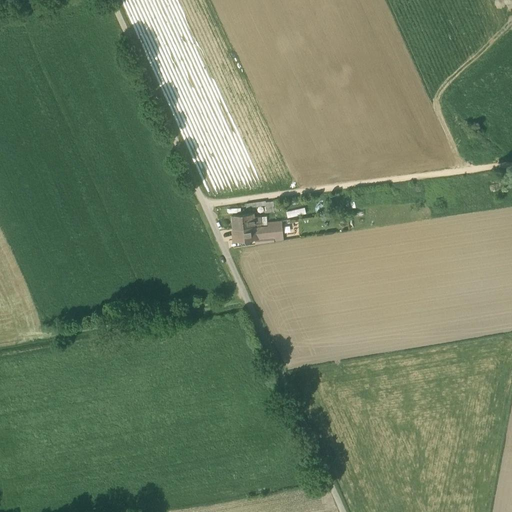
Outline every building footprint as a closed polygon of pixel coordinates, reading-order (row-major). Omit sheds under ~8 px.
[(306,207),(286,211),(287,217),(307,212),(306,207)] [(232,216),(233,229),(255,227),(254,218),(254,214),(232,216)] [(254,218),(255,227),(268,226),(267,223),(261,223),(261,217),(254,218)] [(281,221),(267,223),(268,226),(255,227),(256,238),(273,237),(282,236),(281,221)] [(256,238),(255,227),(233,229),(234,240),(255,238),(256,238)] [(255,238),(256,245),(274,242),(273,237),(256,238),(255,238)]
